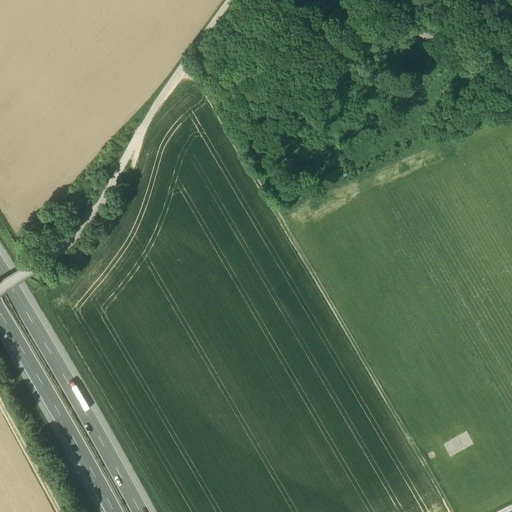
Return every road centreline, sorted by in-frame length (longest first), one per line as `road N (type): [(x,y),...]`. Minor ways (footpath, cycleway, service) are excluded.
road 1 (track): [(451,511),(189,58)]
road 2 (track): [(231,0),(93,210),(0,285)]
road 3 (motorway): [(139,511),(0,271)]
road 4 (motorway): [(0,315),(113,511)]
road 5 (track): [(352,0),(511,86)]
